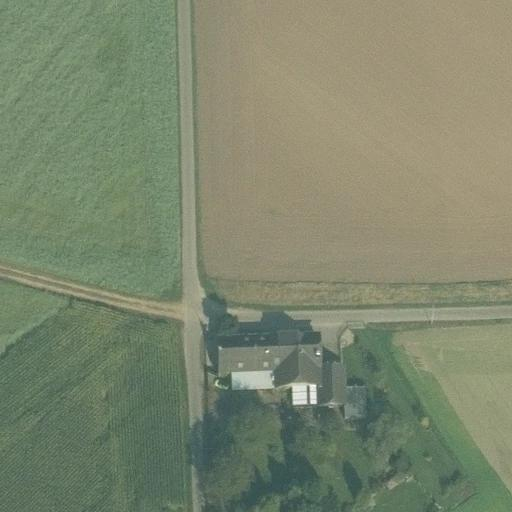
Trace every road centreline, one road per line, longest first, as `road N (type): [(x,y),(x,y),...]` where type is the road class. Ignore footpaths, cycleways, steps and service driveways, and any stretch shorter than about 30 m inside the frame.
road 1 (residential): [(192,318),(511,312)]
road 2 (unclassified): [(192,318),(183,0)]
road 3 (track): [(0,271),(192,318)]
road 4 (unclassified): [(200,511),(192,318)]
